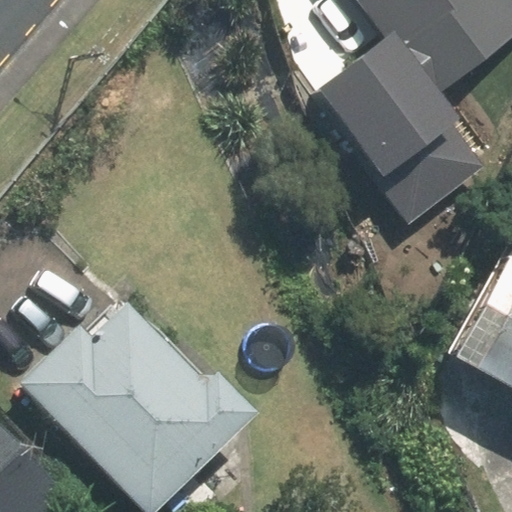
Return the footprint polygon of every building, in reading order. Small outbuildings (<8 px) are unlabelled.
[(511,0),(342,0),(409,110),(511,47),(511,0)] [(419,129),(359,176),(402,232),(462,185),(419,129)] [(511,266),(489,255),(435,364),(511,402),(511,266)] [(119,284),(7,391),(122,511),(139,511),(243,414),(119,284)] [(71,511),(0,431),(0,511),(71,511)]
